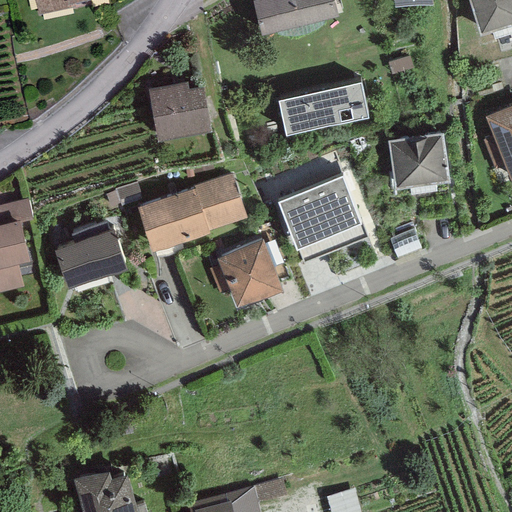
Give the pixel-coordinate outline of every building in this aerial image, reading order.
[(34,0),(38,16),(72,9),(71,5),(96,0),(34,0)] [(261,0),(253,2),(262,37),(338,17),(333,0),(261,0)] [(511,0),(469,0),(481,36),(511,26),(511,0)] [(391,75),(413,68),(409,56),(387,63),(391,75)] [(148,89),(157,142),(211,133),(203,87),(189,90),(187,82),(148,89)] [(278,102),(286,137),(368,119),(360,84),(278,102)] [(511,183),(511,106),(485,118),(492,136),(483,140),(495,169),(505,165),(511,183)] [(388,142),(395,190),(449,183),(443,134),(388,142)] [(137,208),(152,253),(209,234),(208,231),(247,218),(232,173),(193,186),(194,189),(137,208)] [(342,177),(278,203),(297,250),(361,224),(342,177)] [(20,223),(32,220),(27,200),(0,206),(0,226),(19,221),(20,223)] [(0,292),(23,287),(18,266),(29,263),(20,223),(19,221),(0,226),(0,292)] [(68,291),(126,270),(112,231),(109,232),(106,223),(71,236),(74,244),(54,252),(68,291)] [(413,229),(389,239),(397,258),(421,248),(413,229)] [(228,290),(236,309),(280,292),(261,243),(217,260),(219,265),(228,290)] [(209,269),(219,294),(228,290),(219,265),(209,269)] [(73,482),(81,511),(137,511),(127,476),(111,481),(108,471),(73,482)] [(282,479),(253,486),(258,502),(286,495),(282,479)] [(335,511),(352,511),(365,509),(359,483),(331,490),(335,511)] [(260,511),(258,502),(253,486),(192,504),(194,511),(260,511)]
